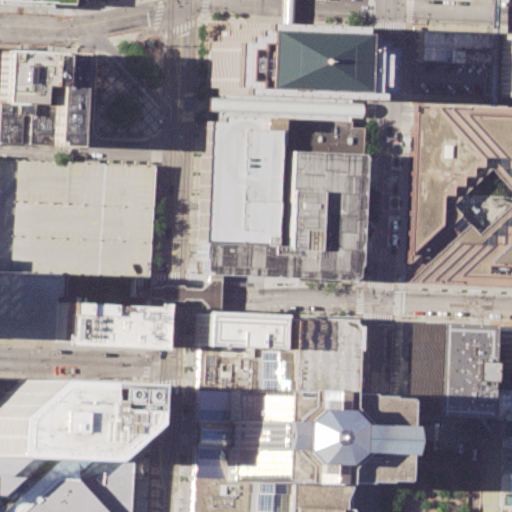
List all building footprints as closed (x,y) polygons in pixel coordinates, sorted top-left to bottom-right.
[(203,40),(202,87),(212,88),(211,94),(215,94),(215,98),(202,98),(202,103),(202,110),(214,111),(214,116),(274,118),(273,149),(358,153),(358,150),(358,148),(359,122),(347,122),(347,115),(358,115),(358,109),(358,103),(347,102),(347,98),(351,99),(351,91),(360,91),(361,47),(353,46),(354,39),(344,39),(344,38),(344,33),(344,32),(335,32),(335,27),(290,24),(283,24),(255,23),(246,23),(233,22),(233,27),(224,27),(224,34),(214,34),(213,40),(203,40)] [(413,28),(486,32),(484,63),(472,62),(448,61),(424,60),(411,60),(413,28)] [(494,95),(511,95),(511,32),(496,32),(494,95)] [(0,50),(43,52),(41,106),(0,103),(0,50)] [(64,53),(59,145),(39,144),(41,106),(43,52),(64,53)] [(0,103),(0,141),(39,144),(41,106),(0,103)] [(405,263),(410,120),(410,118),(410,107),(411,103),(489,106),(511,107),(511,285),(404,281),(466,224),(475,234),(510,202),(511,200),(511,193),(487,167),(458,194),(447,204),(457,214),(405,263)] [(201,120),(198,200),(198,206),(197,219),(197,232),(196,242),(268,245),(273,149),(274,118),(214,116),(213,121),(201,120)] [(358,153),(273,149),(268,245),(196,242),(196,258),(198,261),(198,270),(202,273),(210,274),(344,280),(353,273),(357,171),(358,164),(358,154),(358,153)] [(0,270),(146,277),(150,183),(150,180),(151,171),(151,164),(137,164),(0,156),(0,270)] [(145,305),(145,291),(146,277),(0,270),(0,338),(34,340),(45,340),(51,341),(52,302),(145,305)] [(52,302),(51,341),(143,345),(145,305),(52,302)] [(194,315),(192,346),(266,349),(268,322),(268,318),(209,315),(194,315)] [(266,349),(268,322),(285,323),(285,318),(343,320),(349,328),(347,398),(343,482),(343,492),(343,497),(343,502),(343,508),(279,506),(279,511),(185,511),(188,445),(192,346),(266,349)] [(402,323),(398,415),(470,418),(474,326),(402,323)] [(511,327),(485,326),(481,421),(511,422),(511,327)] [(16,379),(112,384),(111,402),(110,420),(110,422),(110,434),(110,441),(128,442),(124,511),(0,511),(0,394),(14,381),(16,379)] [(127,385),(141,385),(136,390),(127,399),(127,385)] [(511,511),(511,422),(481,421),(477,511),(511,511)]
